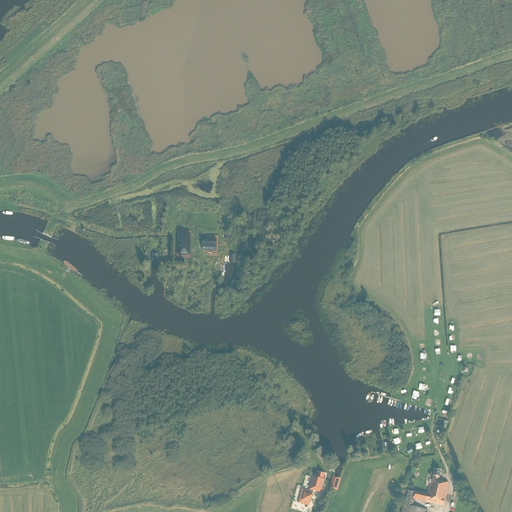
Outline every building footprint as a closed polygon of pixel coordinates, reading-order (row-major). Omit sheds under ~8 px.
[(178,252),(178,255),(188,256),(189,253),(189,237),(189,234),(178,233),(178,236),(178,252)] [(216,240),(203,240),(203,250),(216,250),(216,240)] [(414,491),(414,493),(408,491),(405,505),(403,505),(401,511),(427,511),(428,510),(413,507),(415,499),(426,502),(443,506),(448,483),(444,482),(439,481),(441,471),(435,469),(432,483),(430,483),(428,494),(414,491)] [(300,498),(299,503),(302,504),(303,501),(310,503),(314,489),(317,490),(317,492),(320,493),(324,480),(323,480),(325,474),(318,472),(316,478),(313,477),(308,494),(305,493),(303,499),(300,498)] [(333,477),(330,488),(333,489),(337,490),(340,479),(334,477),(333,477)]
